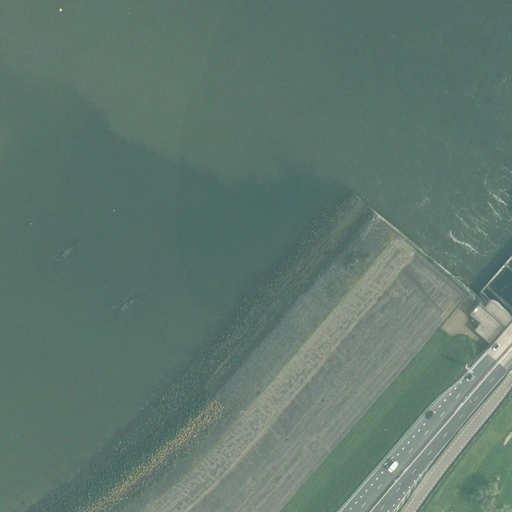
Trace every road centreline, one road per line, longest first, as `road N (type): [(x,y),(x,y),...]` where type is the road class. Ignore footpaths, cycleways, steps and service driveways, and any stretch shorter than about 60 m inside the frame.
road 1 (trunk): [(511,331),(356,511)]
road 2 (trunk): [(378,511),(511,356)]
road 3 (unclassified): [(407,511),(511,378)]
